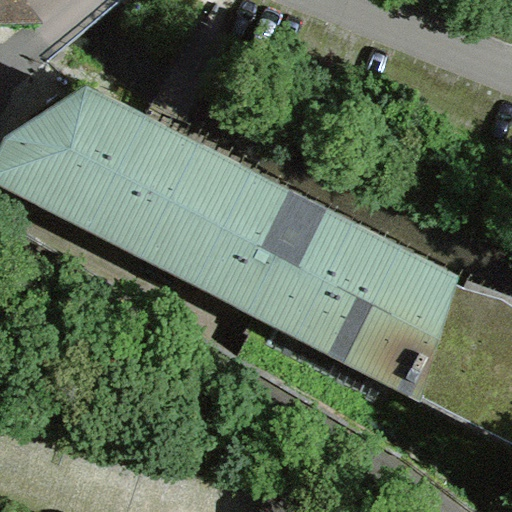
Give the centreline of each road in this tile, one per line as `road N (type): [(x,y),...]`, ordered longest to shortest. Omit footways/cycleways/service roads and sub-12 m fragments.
road 1 (residential): [(0,229),(164,325),(441,511)]
road 2 (residential): [(511,54),(369,0)]
